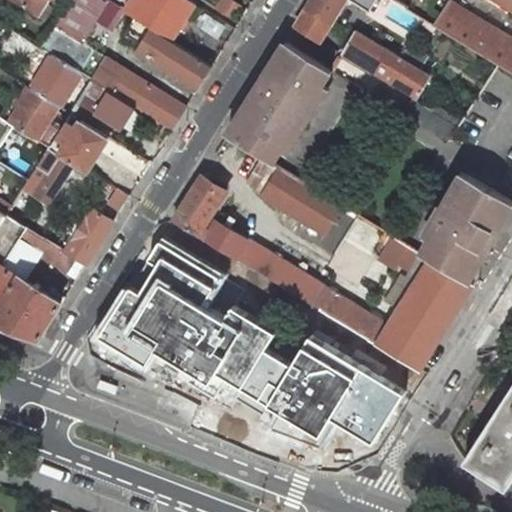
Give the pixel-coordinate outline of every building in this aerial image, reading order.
[(48,0),(17,0),(40,14),(48,0)] [(108,0),(70,0),(41,45),(44,47),(53,53),(83,72),(93,78),(113,90),(127,68),(83,40),(108,0)] [(135,17),(153,28),(172,40),(196,1),(194,0),(131,0),(125,11),(135,17)] [(312,0),(309,5),(333,20),(340,24),(355,0),(361,3),(360,4),(375,13),(383,0),(312,0)] [(511,36),(453,0),(452,0),(436,24),(498,63),(511,71),(511,36)] [(511,0),(498,0),(511,8),(511,0)] [(295,27),(315,39),(327,46),(340,24),(333,20),(309,5),(295,27)] [(122,38),(140,49),(153,28),(135,17),(122,38)] [(41,45),(14,28),(4,43),(34,63),(44,47),(41,45)] [(172,40),(153,28),(140,49),(199,86),(212,66),(193,53),(172,40)] [(384,47),(356,30),(343,50),(344,51),(418,94),(432,74),(420,68),(384,47)] [(287,42),(228,134),(256,151),(269,159),(274,162),(331,69),(323,64),(287,42)] [(83,72),(53,53),(32,87),(60,105),(62,107),(83,72)] [(127,68),(113,90),(134,104),(173,128),(187,106),(127,68)] [(113,90),(93,78),(81,97),(71,113),(82,120),(90,124),(99,110),(122,124),(134,104),(113,90)] [(60,105),(32,87),(10,122),(50,146),(59,131),(48,124),(60,105)] [(414,100),(405,113),(448,139),(456,127),(414,100)] [(90,124),(82,120),(79,126),(67,118),(59,131),(50,146),(76,163),(88,171),(110,137),(90,124)] [(76,163),(50,146),(38,164),(50,172),(35,196),(49,205),(76,163)] [(274,162),(269,159),(253,184),(252,186),(265,194),(282,167),(274,162)] [(345,205),(282,167),(265,194),(263,197),(283,209),(325,236),(345,205)] [(469,281),(511,203),(511,198),(467,173),(422,252),(432,259),(469,281)] [(227,193),(202,176),(174,220),(210,241),(247,264),(259,246),(232,230),(221,222),(227,213),(218,208),(227,193)] [(129,196),(117,188),(108,203),(120,211),(129,196)] [(93,208),(66,251),(87,264),(114,221),(93,208)] [(29,227),(7,213),(0,224),(0,306),(20,276),(4,266),(29,227)] [(66,251),(29,227),(4,266),(20,276),(25,279),(41,253),(78,277),(87,264),(66,251)] [(231,272),(167,234),(106,337),(151,363),(163,344),(324,438),(337,416),(376,439),(408,385),(311,329),(293,359),(271,346),(278,334),(216,297),(231,272)] [(267,251),(259,246),(247,264),(315,305),(327,286),(267,251)] [(469,281),(432,259),(379,344),(420,368),(421,369),(474,284),(469,281)] [(25,279),(20,276),(0,306),(0,322),(40,338),(62,302),(25,279)] [(387,322),(327,286),(315,305),(320,308),(375,341),(387,322)] [(511,483),(511,387),(466,460),(509,488),(511,483)]
